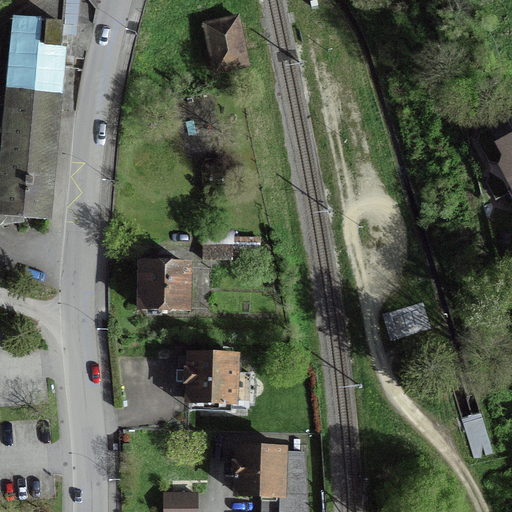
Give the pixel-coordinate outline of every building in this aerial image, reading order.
[(310,12),(317,10),(315,2),(308,4),(310,12)] [(240,43),(243,43),(238,21),(202,29),(206,50),(209,50),(215,74),(245,67),(240,43)] [(0,217),(15,219),(43,221),(60,26),(17,22),(10,99),(0,98),(0,141),(6,142),(3,180),(0,180),(0,217)] [(165,53),(181,50),(178,33),(162,37),(165,53)] [(511,152),(504,157),(502,162),(509,175),(507,181),(511,188),(511,152)] [(231,232),(201,232),(201,247),(231,247),(231,232)] [(256,247),(202,248),(202,262),(230,262),(230,261),(257,261),(256,247)] [(185,313),(186,267),(140,265),(139,312),(185,313)] [(380,317),(389,343),(429,330),(421,304),(380,317)] [(183,385),(187,385),(187,404),(232,405),(232,403),(248,403),(248,376),(233,375),(234,359),(188,357),(188,371),(183,371),(183,385)] [(304,511),(302,465),(282,465),(282,452),(236,450),(236,464),(232,464),(232,472),(232,482),(235,482),(235,497),(267,498),(267,509),(266,511),(304,511)]
